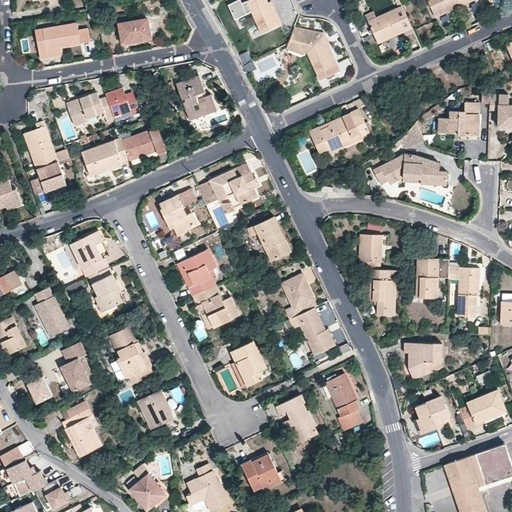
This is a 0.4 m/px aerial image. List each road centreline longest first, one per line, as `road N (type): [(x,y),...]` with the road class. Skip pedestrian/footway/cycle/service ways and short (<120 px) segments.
road 1 (residential): [(215,46),(5,87),(1,0)]
road 2 (residential): [(399,466),(378,377),(301,216)]
road 3 (residential): [(113,199),(212,404),(236,421)]
road 4 (residential): [(301,216),(355,203),(406,212),(479,241)]
road 5 (residential): [(127,511),(43,450),(0,388)]
road 6 (residential): [(113,199),(260,131)]
road 7 (residential): [(371,81),(511,16)]
road 8 (residential): [(260,131),(371,81)]
